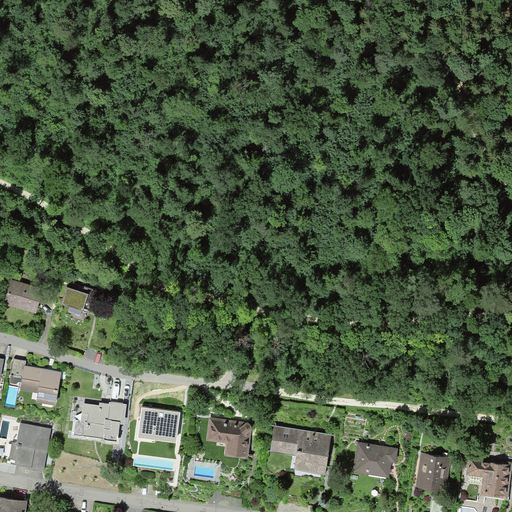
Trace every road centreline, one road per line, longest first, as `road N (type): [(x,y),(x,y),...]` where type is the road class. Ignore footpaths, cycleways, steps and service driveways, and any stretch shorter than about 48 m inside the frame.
road 1 (track): [(0,181),(56,210),(168,290),(219,303),(385,321),(511,310)]
road 2 (residential): [(0,337),(140,376),(271,390)]
road 3 (track): [(271,390),(511,421)]
road 4 (residential): [(0,478),(213,511)]
road 5 (track): [(511,187),(482,151),(454,69),(412,0)]
